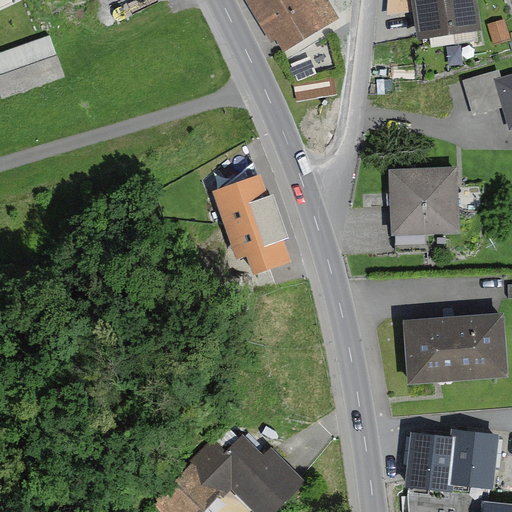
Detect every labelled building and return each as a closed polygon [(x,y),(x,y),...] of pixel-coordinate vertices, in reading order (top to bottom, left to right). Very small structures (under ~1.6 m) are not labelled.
[(326,0),(255,0),(284,50),(337,19),(326,0)] [(474,0),(423,0),(426,33),(476,30),(474,0)] [(0,52),(0,79),(6,98),(69,77),(54,34),(0,52)] [(303,93),(341,85),(337,69),(320,72),(315,52),(295,56),(303,93)] [(480,116),(511,107),(503,79),(509,77),(507,68),(469,79),(480,116)] [(511,109),(511,75),(509,77),(503,79),(511,107),(511,109)] [(460,166),(397,169),(400,231),(464,227),(460,166)] [(285,259),(259,182),(218,196),(245,273),(285,259)] [(507,314),(412,319),(414,372),(510,368),(507,314)] [(459,482),(503,486),(508,429),(465,425),(464,432),(459,482)] [(459,482),(464,432),(420,428),(414,483),(459,487),(459,482)] [(240,450),(239,486),(273,452),(252,430),(236,446),(240,450)] [(231,493),(239,486),(240,450),(236,446),(234,448),(220,435),(199,455),(202,458),(232,488),(229,491),(231,493)] [(265,511),(279,511),(314,478),(281,445),(273,452),(239,486),(265,511)] [(163,497),(177,511),(208,511),(229,491),(232,488),(202,458),(163,497)]
